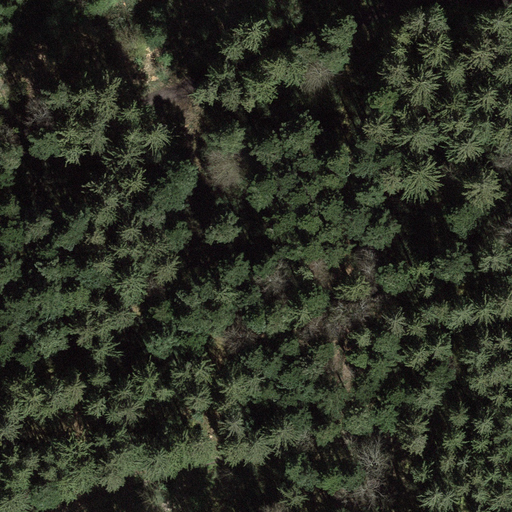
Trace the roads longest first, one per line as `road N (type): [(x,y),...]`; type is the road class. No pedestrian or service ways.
road 1 (track): [(9,511),(409,425),(511,377)]
road 2 (track): [(0,131),(107,118),(221,85),(390,7),(443,0)]
